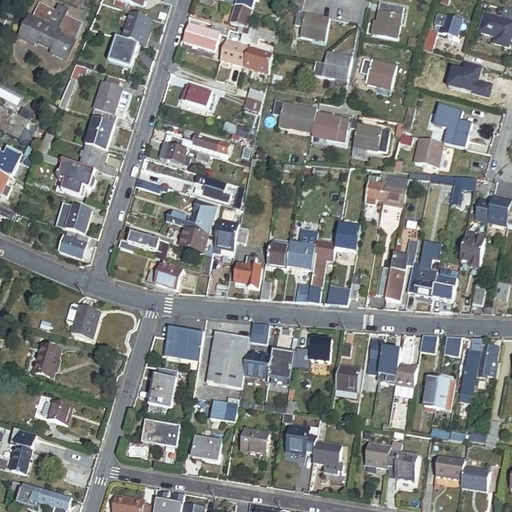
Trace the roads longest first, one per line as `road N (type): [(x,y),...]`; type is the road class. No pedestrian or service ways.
road 1 (residential): [(154,303),(511,326)]
road 2 (residential): [(94,286),(183,0)]
road 3 (residential): [(353,511),(103,469)]
road 4 (residential): [(103,469),(154,303)]
